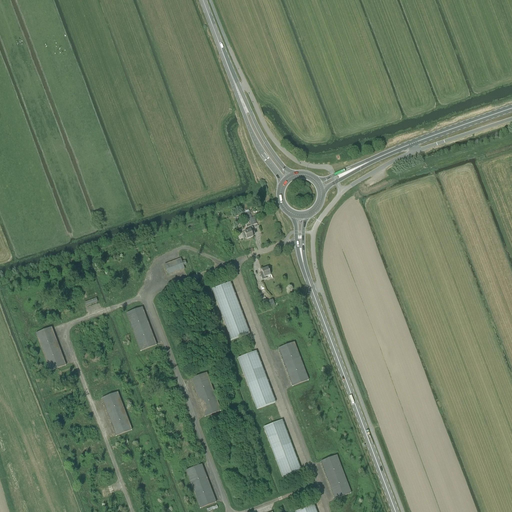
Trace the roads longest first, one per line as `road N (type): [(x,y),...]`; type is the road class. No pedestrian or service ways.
road 1 (track): [(280,196),(0,280)]
road 2 (unclassified): [(402,511),(320,288)]
road 3 (primary): [(395,511),(311,292)]
road 4 (unclassified): [(333,175),(289,157),(273,141),(245,85)]
